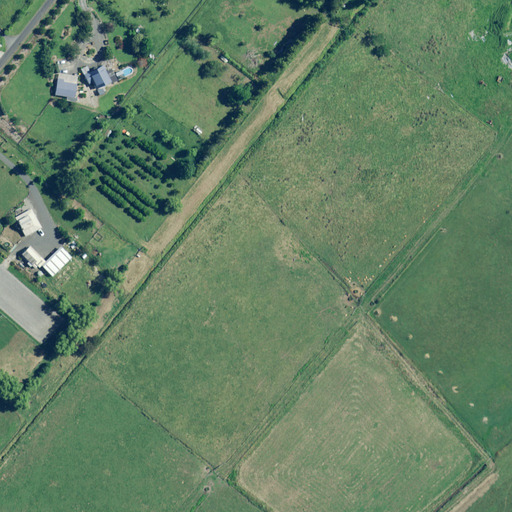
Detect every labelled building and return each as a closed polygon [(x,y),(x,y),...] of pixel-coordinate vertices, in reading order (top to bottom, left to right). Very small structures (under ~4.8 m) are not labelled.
[(110,83),(102,66),(89,72),(87,66),(81,69),(92,92),(96,89),(99,96),(107,92),(104,86),(110,83)] [(78,77),(58,74),(55,96),(66,97),(66,101),(74,103),(78,77)] [(41,228),(31,209),(15,218),(25,237),(41,228)] [(41,265),(45,262),(30,247),(21,255),(29,262),(27,264),(30,267),(32,266),(36,271),(41,265)] [(45,262),(41,265),(52,277),(71,258),(61,247),(45,262)]
